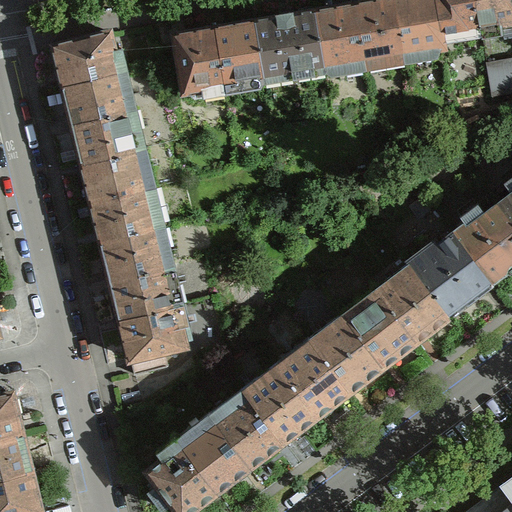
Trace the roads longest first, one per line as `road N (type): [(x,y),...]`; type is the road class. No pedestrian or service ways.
road 1 (residential): [(0,66),(69,337)]
road 2 (residential): [(319,511),(511,365)]
road 3 (residential): [(69,337),(114,511)]
